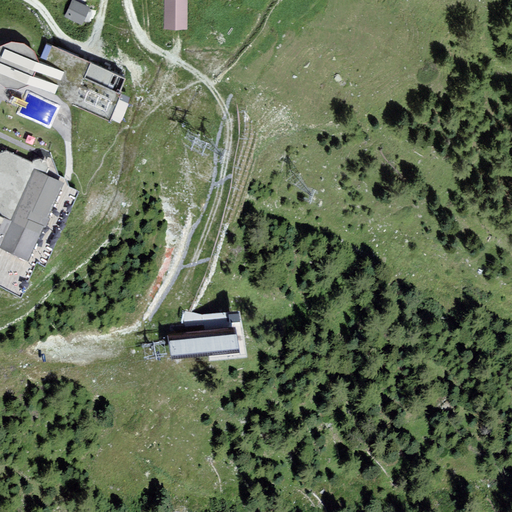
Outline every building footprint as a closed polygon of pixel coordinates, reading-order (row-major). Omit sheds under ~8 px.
[(88,7),(69,0),(63,17),(81,24),(88,7)] [(185,0),(162,0),(163,30),(186,30),(185,0)] [(0,82),(108,120),(124,78),(44,43),(40,53),(7,41),(0,42),(0,82)] [(115,108),(124,111),(129,98),(121,94),(115,108)] [(72,185),(4,154),(0,162),(0,246),(36,263),(72,185)] [(169,332),(172,353),(210,349),(211,355),(230,353),(229,349),(240,347),(236,309),(215,311),(217,324),(184,327),(185,331),(169,332)]
